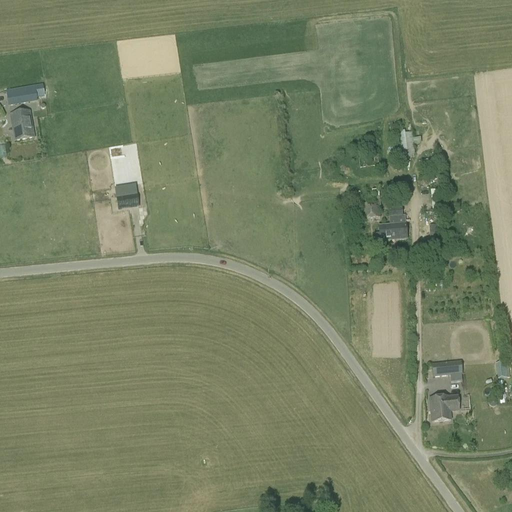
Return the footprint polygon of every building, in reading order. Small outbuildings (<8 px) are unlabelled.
[(37,103),(36,98),(44,97),(43,86),(6,92),(8,107),(37,103)] [(29,113),(10,116),(14,142),(34,138),(29,113)] [(394,133),(398,161),(408,160),(407,158),(414,155),(412,133),(405,134),(404,132),(394,133)] [(379,191),(358,193),(359,213),(361,213),(362,221),(380,220),(380,211),(381,211),(379,191)] [(118,212),(139,209),(137,194),(116,198),(118,212)] [(405,225),(398,226),(398,218),(402,218),(402,209),(388,211),(389,227),(378,228),(379,234),(374,235),(374,243),(407,240),(405,225)] [(437,226),(429,227),(429,242),(438,241),(437,226)] [(433,378),(461,375),(460,363),(432,366),(433,378)] [(495,365),(496,381),(509,380),(508,364),(495,365)] [(470,409),(469,396),(459,397),(459,409),(470,409)] [(449,412),(458,411),(457,398),(448,399),(448,398),(429,400),(431,423),(450,421),(449,412)] [(490,400),(488,403),(489,406),(491,408),(495,408),(497,405),(496,402),(494,400),(490,400)]
